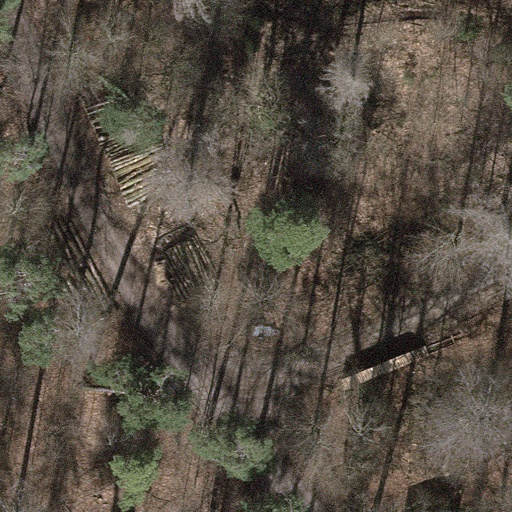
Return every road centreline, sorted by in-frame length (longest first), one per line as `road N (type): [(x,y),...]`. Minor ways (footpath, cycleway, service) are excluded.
road 1 (track): [(9,0),(93,217),(304,511)]
road 2 (track): [(185,351),(270,368),(351,347),(511,274)]
